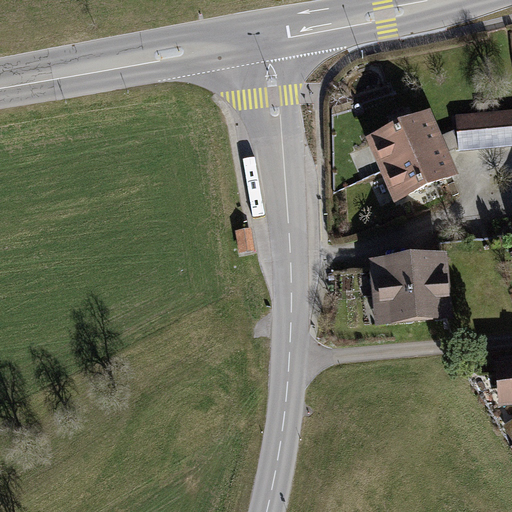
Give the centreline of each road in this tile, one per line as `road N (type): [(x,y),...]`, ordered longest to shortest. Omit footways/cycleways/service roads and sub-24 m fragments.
road 1 (tertiary): [(267,511),(282,438),(291,301),(263,36)]
road 2 (tertiary): [(0,87),(263,36)]
road 3 (tertiary): [(263,36),(447,0)]
